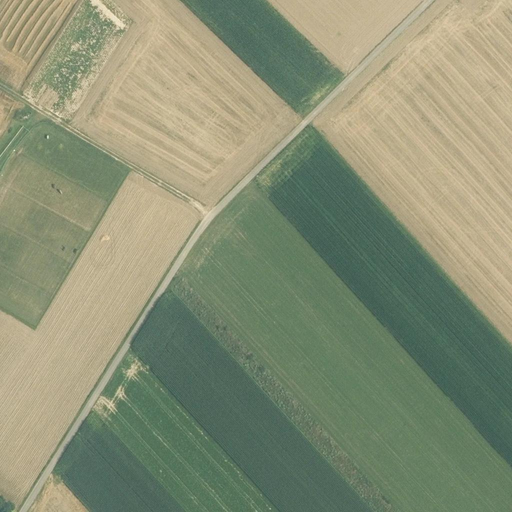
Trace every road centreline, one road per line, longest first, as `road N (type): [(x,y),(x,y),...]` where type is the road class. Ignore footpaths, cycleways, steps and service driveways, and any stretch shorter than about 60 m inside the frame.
road 1 (track): [(430,0),(201,226),(34,511)]
road 2 (track): [(209,216),(57,124),(37,131),(0,185)]
